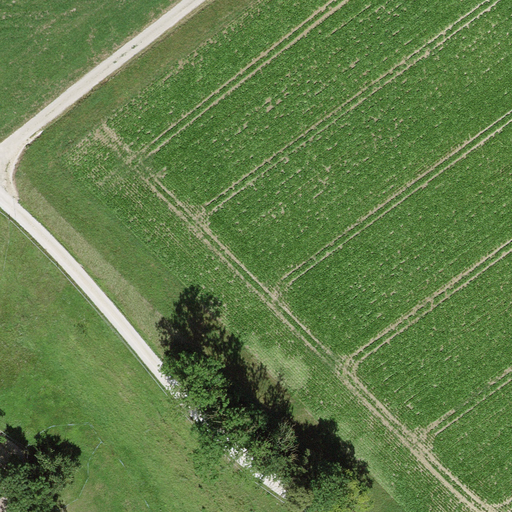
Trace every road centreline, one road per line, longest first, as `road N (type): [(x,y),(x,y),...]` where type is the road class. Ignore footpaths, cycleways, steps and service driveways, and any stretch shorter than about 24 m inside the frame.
road 1 (track): [(318,511),(203,411),(0,195)]
road 2 (track): [(198,0),(35,123),(0,161)]
